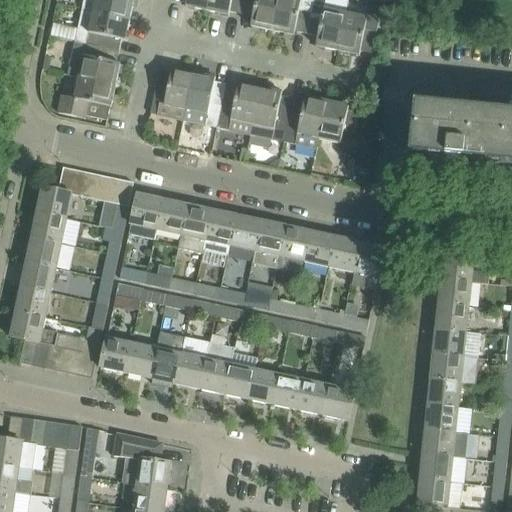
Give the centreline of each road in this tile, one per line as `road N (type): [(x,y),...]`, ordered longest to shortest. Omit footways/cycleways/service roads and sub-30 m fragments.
road 1 (residential): [(381,211),(124,161)]
road 2 (unclassified): [(381,211),(397,86),(408,73),(511,83)]
road 3 (residential): [(228,443),(0,392)]
road 4 (residential): [(362,84),(151,38)]
road 5 (unclassified): [(5,136),(33,0)]
road 6 (residential): [(511,225),(381,211)]
road 7 (residential): [(124,161),(151,38)]
road 8 (residential): [(124,161),(5,136)]
